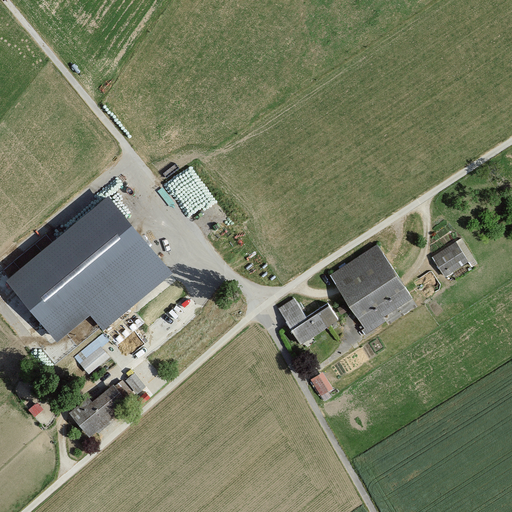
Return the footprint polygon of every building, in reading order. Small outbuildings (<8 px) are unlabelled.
[(108,194),(6,279),(57,340),(90,313),(103,329),(173,272),(108,194)] [(454,242),(434,255),(447,278),(468,264),(454,242)] [(376,245),(331,279),(366,338),(413,304),(376,245)] [(297,297),(280,310),(298,345),(338,321),(325,301),(305,313),(297,297)] [(109,356),(95,339),(74,358),(89,374),(109,356)] [(127,379),(139,392),(148,385),(136,372),(127,379)] [(321,372),(310,380),(320,396),(330,389),(321,372)] [(88,396),(69,411),(90,436),(130,404),(113,383),(92,401),(88,396)]
